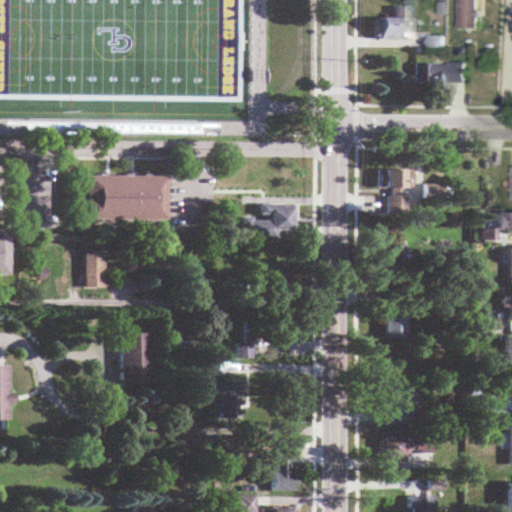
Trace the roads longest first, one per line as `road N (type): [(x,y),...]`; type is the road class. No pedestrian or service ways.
road 1 (residential): [(333,511),(332,0)]
road 2 (residential): [(332,154),(0,151)]
road 3 (residential): [(332,129),(511,129)]
